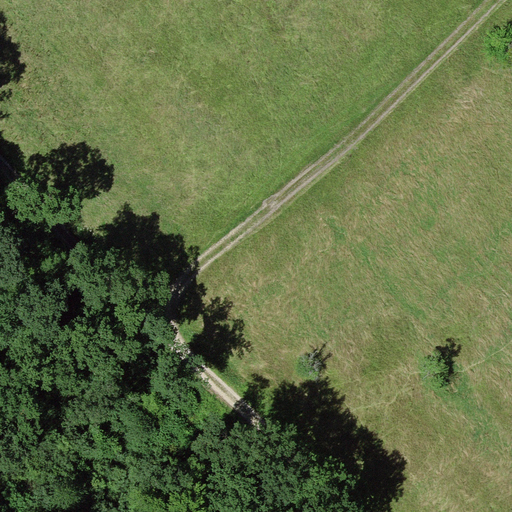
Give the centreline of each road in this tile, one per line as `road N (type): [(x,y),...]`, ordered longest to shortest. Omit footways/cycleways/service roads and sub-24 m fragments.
road 1 (track): [(350,511),(0,160)]
road 2 (track): [(146,309),(378,119),(495,0)]
